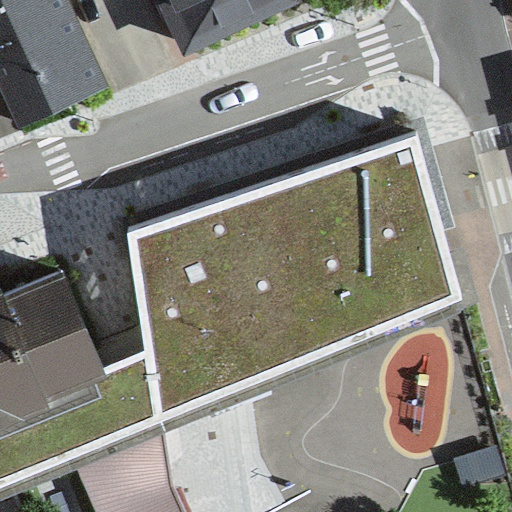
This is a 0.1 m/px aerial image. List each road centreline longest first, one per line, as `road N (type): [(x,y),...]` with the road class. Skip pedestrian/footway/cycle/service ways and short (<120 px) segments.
road 1 (residential): [(0,174),(466,23)]
road 2 (secondary): [(466,23),(511,176)]
